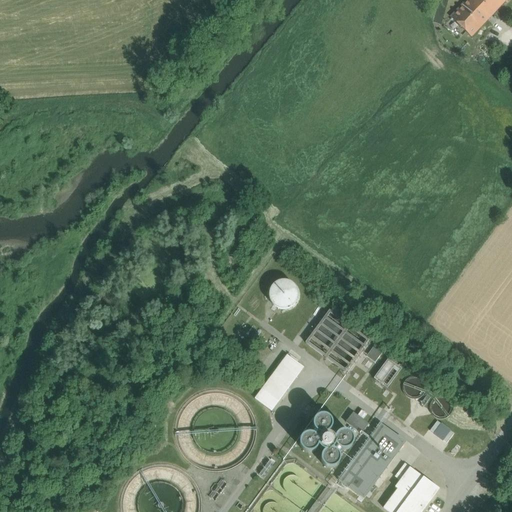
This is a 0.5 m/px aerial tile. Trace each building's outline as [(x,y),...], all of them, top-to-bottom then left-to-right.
[(488,19),(467,0),(466,0),(450,17),(471,37),(488,19)] [(467,0),(488,19),(505,0),(467,0)] [(298,307),(295,282),(275,283),(278,309),(298,307)] [(382,353),(373,347),(366,357),(375,363),(382,353)] [(287,356),(272,376),(288,388),(303,368),(287,356)] [(399,372),(385,362),(371,382),(385,392),(399,372)] [(288,388),(272,376),(254,399),(271,412),(288,388)] [(368,424),(353,413),(345,423),(361,434),(368,424)] [(320,428),(322,431),(325,433),(330,434),(334,432),(336,429),(337,426),(337,421),(335,419),(332,416),(329,415),(325,416),(322,417),(320,421),(319,424),(320,428)] [(353,431),(349,431),(344,432),(341,436),(340,440),(342,445),(345,448),(349,450),(353,449),(357,446),(359,443),(359,438),(358,435),(356,433),(353,431)] [(323,439),(324,442),(323,446),(327,450),(332,450),(337,449),(342,445),(340,440),(341,436),(338,433),(334,432),(330,434),(325,433),(323,439)] [(316,434),(314,434),(310,435),(307,437),(305,441),(305,445),(307,449),(311,452),(316,452),(321,450),(323,446),(324,442),(323,439),(322,438),(320,436),(316,434)] [(337,449),(332,450),(328,453),(326,457),(326,461),(328,465),(332,468),(338,469),(343,466),(345,462),(346,457),(344,453),(341,451),(337,449)] [(422,511),(439,490),(404,464),(395,478),(400,481),(395,488),(397,490),(383,508),(387,511),(422,511)] [(375,477),(366,470),(362,474),(372,482),(375,477)] [(372,482),(362,474),(357,481),(367,488),(372,482)] [(367,488),(357,481),(354,486),(363,493),(367,488)]
